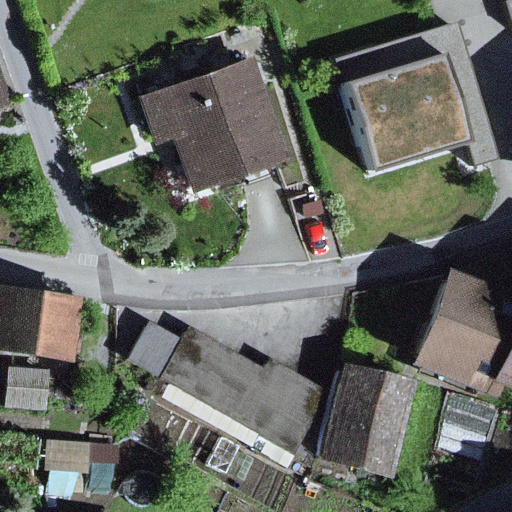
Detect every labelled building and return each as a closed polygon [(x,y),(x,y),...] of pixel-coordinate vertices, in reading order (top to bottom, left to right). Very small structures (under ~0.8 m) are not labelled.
[(378,56),(332,70),(362,172),(461,142),(469,168),(489,161),(447,25),(375,47),(378,56)] [(174,135),(192,188),(275,158),(241,64),(159,94),(159,95),(174,135)] [(154,142),(174,135),(159,95),(140,102),(154,142)] [(482,386),(488,371),(511,380),(511,303),(509,309),(443,282),(413,359),(482,386)] [(65,322),(68,303),(0,292),(0,343),(76,355),(81,324),(65,322)] [(127,359),(291,451),(321,397),(264,365),(258,376),(183,333),(176,346),(144,328),(127,359)] [(40,408),(42,374),(8,371),(6,406),(40,408)] [(335,371),(314,460),(379,475),(400,387),(335,371)]
